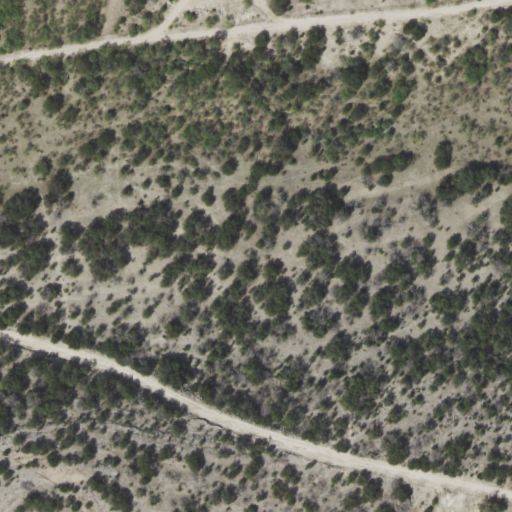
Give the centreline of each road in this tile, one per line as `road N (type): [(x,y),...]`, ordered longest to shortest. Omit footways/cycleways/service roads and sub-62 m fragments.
road 1 (track): [(511,496),(243,420),(115,336),(46,316),(0,314)]
road 2 (track): [(0,14),(179,0)]
